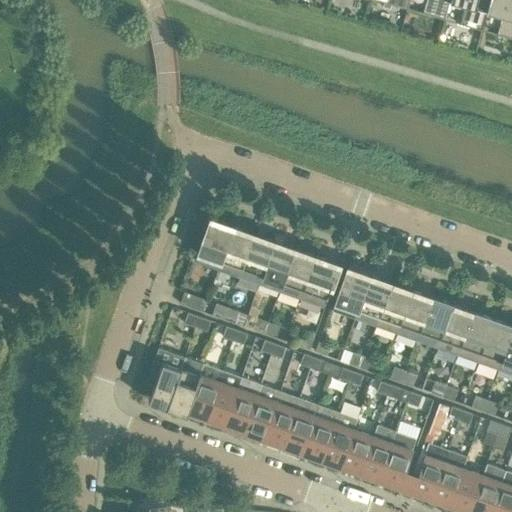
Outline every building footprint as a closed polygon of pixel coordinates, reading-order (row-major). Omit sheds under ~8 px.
[(448,0),(408,0),(406,8),(444,18),(448,0)] [(488,0),(448,0),(444,18),(481,29),(488,0)] [(511,0),(488,0),(481,29),(511,37),(511,0)] [(218,268),(233,225),(211,218),(208,228),(206,228),(195,259),(218,268)] [(238,275),(253,233),(233,225),(218,268),(238,275)] [(258,282),(273,240),(253,233),(238,275),(258,282)] [(279,289),(294,247),(273,240),(258,282),(279,289)] [(299,297),(314,254),(294,247),(279,289),(299,297)] [(337,263),(314,254),(299,297),(322,305),(337,263)] [(355,317),(370,274),(347,266),(332,308),(355,317)] [(375,324),(390,282),(370,274),(355,317),(375,324)] [(396,331),(411,289),(390,282),(375,324),(396,331)] [(416,338),(431,296),(411,289),(396,331),(416,338)] [(179,302),(202,310),(207,299),(183,290),(179,302)] [(436,346),(451,303),(431,296),(416,338),(436,346)] [(223,317),(227,306),(215,302),(211,313),(223,317)] [(457,353),(472,311),(451,303),(436,346),(457,353)] [(239,310),(227,306),(223,317),(234,322),(239,310)] [(195,326),(199,315),(187,311),(183,322),(195,326)] [(477,360),(492,318),(472,311),(457,353),(477,360)] [(210,319),(199,315),(195,326),(207,330),(210,319)] [(264,332),(268,320),(256,316),(252,328),(264,332)] [(497,367),(511,326),(511,324),(492,318),(477,360),(497,367)] [(279,324),(268,320),(264,332),(275,336),(279,324)] [(222,335),(232,339),(236,328),(226,325),(222,335)] [(511,372),(511,326),(497,367),(511,372)] [(247,332),(236,328),(232,339),(243,343),(247,332)] [(309,348),(313,337),(302,332),(298,344),(309,348)] [(274,342),(264,338),(260,349),(271,353),(274,342)] [(330,343),(319,339),(315,350),(326,354),(330,343)] [(285,346),(274,342),(271,353),(281,356),(285,346)] [(186,356),(158,346),(145,382),(153,384),(147,399),(167,406),(186,356)] [(360,366),(364,355),(353,351),(349,362),(360,366)] [(310,367),(313,356),(303,352),(299,363),(310,367)] [(376,359),(364,355),(360,366),(372,370),(376,359)] [(204,362),(186,356),(167,406),(186,413),(187,410),(204,362)] [(324,360),(313,356),(310,367),(320,370),(324,360)] [(223,369),(204,362),(187,410),(206,417),(223,369)] [(401,381),(405,369),(393,365),(389,377),(401,381)] [(348,380),(352,370),(341,366),(337,377),(348,380)] [(242,376),(223,369),(206,417),(225,424),(242,376)] [(416,373),(405,369),(401,381),(412,385),(416,373)] [(362,373),(352,370),(348,380),(358,384),(362,373)] [(261,383),(242,376),(225,424),(244,430),(261,383)] [(387,394),(390,383),(380,380),(376,390),(387,394)] [(441,395),(446,384),(434,380),(430,391),(441,395)] [(281,389),(261,383),(244,430),(263,437),(281,389)] [(401,387),(390,383),(387,394),(397,398),(401,387)] [(457,388),(446,384),(441,395),(453,399),(457,388)] [(300,396),(281,389),(263,437),(283,444),(300,396)] [(409,390),(406,401),(418,405),(421,394),(409,390)] [(482,410),(486,398),(475,394),(471,406),(482,410)] [(319,403),(300,396),(283,444),(302,451),(319,403)] [(498,402),(486,398),(482,410),(494,414),(498,402)] [(447,416),(451,405),(438,400),(434,411),(447,416)] [(338,410),(319,403),(302,451),(321,458),(338,410)] [(458,419),(462,409),(451,405),(447,416),(458,419)] [(472,412),(462,409),(458,419),(468,423),(472,412)] [(357,417),(338,410),(321,458),(340,465),(353,428),(357,417)] [(417,433),(420,423),(400,418),(398,428),(417,433)] [(496,433),(500,422),(490,419),(486,429),(496,433)] [(511,426),(500,422),(496,433),(507,437),(511,426)] [(396,430),(377,424),(373,435),(360,471),(379,478),(396,430)] [(373,435),(353,428),(340,465),(360,471),(373,435)] [(416,437),(396,430),(379,478),(404,487),(410,489),(415,476),(409,474),(403,472),(416,437)] [(410,489),(431,497),(448,449),(427,442),(415,476),(410,489)] [(467,456),(448,449),(431,497),(450,504),(463,467),(467,456)] [(490,511),(505,470),(486,463),(482,474),(469,510),(473,511),(490,511)] [(482,474),(463,467),(450,504),(469,510),(482,474)] [(511,511),(511,471),(505,470),(490,511),(511,511)] [(138,511),(169,511),(170,505),(140,502),(138,511)]
